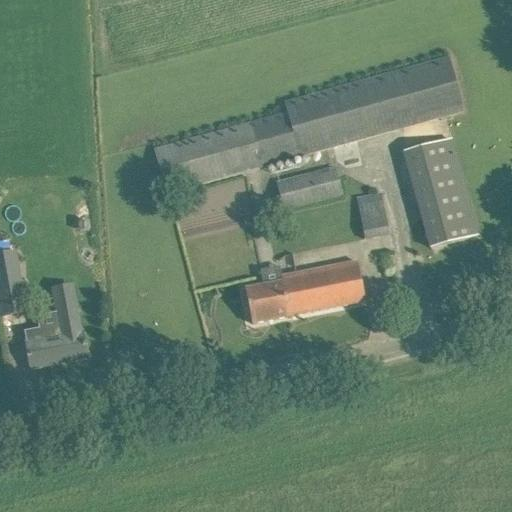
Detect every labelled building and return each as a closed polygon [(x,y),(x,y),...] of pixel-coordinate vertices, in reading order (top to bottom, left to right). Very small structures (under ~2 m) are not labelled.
[(167,193),(444,117),(463,112),(449,58),(286,103),(289,113),(155,150),(167,193)] [(452,139),(403,153),(429,250),(479,236),(452,139)] [(343,197),(335,167),(276,181),(284,213),(343,197)] [(362,199),(357,200),(360,216),(366,240),(376,238),(390,235),(382,195),(362,199)] [(14,253),(0,255),(0,308),(2,317),(26,313),(14,253)] [(366,302),(362,283),(358,262),(282,277),(283,282),(245,289),(252,325),(366,302)] [(27,343),(24,343),(29,370),(89,359),(84,332),(82,332),(76,300),(56,303),(61,326),(25,333),(27,343)] [(121,385),(131,384),(131,369),(121,369),(121,385)]
